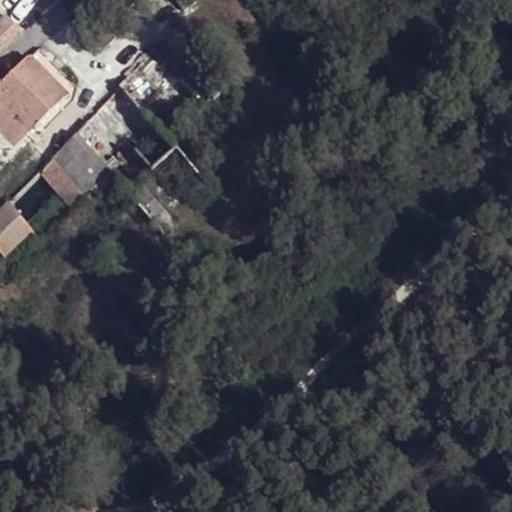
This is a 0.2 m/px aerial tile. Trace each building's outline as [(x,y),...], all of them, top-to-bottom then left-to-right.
[(0,88),(3,84),(0,80),(0,55),(24,33),(7,17),(0,23),(0,88)] [(68,97),(32,60),(0,90),(0,102),(30,134),(68,97)] [(0,69),(0,80),(3,84),(10,77),(0,69)] [(121,87),(134,103),(144,95),(129,78),(121,87)] [(140,109),(134,103),(121,87),(107,102),(126,122),(140,109)] [(30,134),(0,102),(0,151),(15,150),(30,134)] [(75,184),(85,195),(111,174),(77,136),(54,159),(75,184)] [(75,184),(54,159),(40,173),(60,197),(75,184)] [(0,253),(5,259),(33,231),(9,203),(0,211),(0,253)]
